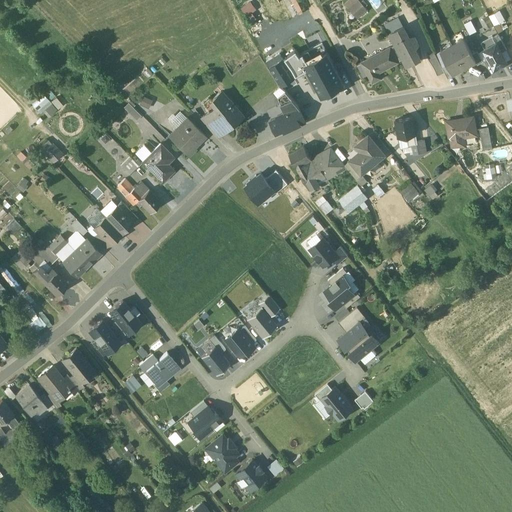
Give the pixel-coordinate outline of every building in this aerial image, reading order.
[(282,0),(280,1),(289,22),(302,16),(295,0),(282,0)] [(354,2),(345,10),(349,14),(350,13),(358,6),(354,2)] [(245,21),(255,14),(250,6),(240,13),(245,21)] [(358,6),(350,13),(357,21),(365,15),(363,12),(360,8),(358,6)] [(385,26),(390,35),(404,28),(400,19),(385,26)] [(409,43),(402,30),(389,37),(395,49),(403,63),(406,69),(419,62),(412,49),(409,43)] [(493,38),(501,53),(506,50),(498,35),(493,38)] [(472,55),(464,39),(452,45),(464,68),(476,62),(472,55)] [(496,44),(484,51),(494,70),(506,63),(501,53),(496,44)] [(452,45),(440,52),(447,66),(452,74),(453,74),(464,68),(452,45)] [(321,48),(302,59),(307,67),(326,57),(321,48)] [(403,63),(395,49),(390,52),(397,66),(403,63)] [(390,52),(361,67),(367,78),(371,86),(380,82),(377,76),(397,66),(390,52)] [(483,62),(477,52),(472,55),(476,62),(477,65),(483,62)] [(442,69),(434,53),(427,57),(437,76),(444,72),(442,69)] [(341,85),(326,57),(307,67),(302,59),(299,60),(295,55),(284,63),(295,80),(305,75),(318,97),(321,95),(324,101),(340,92),(337,87),(341,85)] [(278,59),(266,67),(268,72),(282,64),(278,59)] [(294,83),(282,64),(268,72),(281,91),(294,83)] [(447,66),(442,69),(444,72),(448,79),(454,76),(453,74),(452,74),(447,66)] [(361,67),(357,69),(363,80),(363,81),(367,78),(361,67)] [(277,121),(270,125),(275,136),(282,133),(283,136),(303,127),(304,126),(297,111),(285,96),(277,102),(280,109),(284,117),(277,120),(277,121)] [(242,121),(222,98),(213,105),(217,110),(209,117),(224,135),(242,121)] [(141,109),(150,112),(153,104),(144,100),(141,109)] [(50,104),(37,116),(48,128),(61,116),(50,104)] [(130,107),(125,111),(136,122),(141,118),(130,107)] [(224,135),(209,117),(202,122),(218,141),(224,135)] [(472,118),(445,123),(449,141),(450,141),(452,150),(464,148),(462,138),(476,136),(472,118)] [(206,140),(188,122),(170,140),(190,160),(197,153),(195,152),(206,140)] [(411,122),(394,125),(398,142),(406,141),(415,139),(411,122)] [(488,128),(479,129),(483,151),(492,149),(488,128)] [(383,160),(367,140),(356,150),(360,155),(348,165),(360,179),(383,160)] [(406,141),(398,142),(400,153),(408,151),(406,141)] [(426,157),(424,143),(417,144),(417,149),(408,151),(410,160),(426,157)] [(61,158),(53,149),(44,157),(53,166),(61,158)] [(174,162),(161,149),(143,167),(163,187),(171,179),(165,172),(174,162)] [(302,150),(287,159),(300,180),(308,175),(303,168),(310,164),(310,163),(302,150)] [(346,172),(330,152),(325,155),(330,164),(331,164),(332,165),(338,177),(346,172)] [(330,164),(325,155),(313,161),(318,170),(323,179),(325,184),(326,184),(338,177),(332,165),(331,164),(330,164)] [(313,161),(310,163),(310,164),(303,168),(308,175),(318,170),(313,161)] [(140,171),(131,162),(122,170),(131,180),(140,171)] [(495,165),(487,166),(489,180),(497,178),(495,165)] [(403,186),(408,182),(398,166),(393,169),(403,186)] [(308,175),(300,180),(305,189),(305,188),(316,182),(323,179),(318,170),(308,175)] [(273,194),(275,197),(287,188),(275,174),(264,183),(273,194)] [(245,190),(258,206),(273,194),(264,183),(260,178),(256,181),(255,180),(248,186),(249,187),(245,190)] [(323,179),(316,182),(319,187),(325,184),(323,179)] [(316,182),(305,188),(309,195),(313,192),(312,191),(319,187),(316,182)] [(135,193),(126,183),(119,191),(128,200),(135,193)] [(128,200),(126,201),(134,209),(136,207),(139,205),(139,204),(150,194),(142,186),(135,193),(128,200)] [(412,188),(401,197),(406,203),(417,195),(412,188)] [(431,188),(429,190),(424,194),(429,199),(435,193),(431,188)] [(383,196),(378,190),(374,192),(377,197),(374,199),(376,202),(383,196)] [(359,203),(352,193),(337,204),(345,214),(359,203)] [(150,194),(139,204),(139,205),(143,208),(150,216),(161,206),(150,194)] [(127,211),(122,206),(118,210),(122,215),(127,211)] [(122,215),(118,210),(106,221),(122,237),(133,226),(122,215)] [(137,221),(127,211),(122,215),(133,226),(137,221)] [(122,237),(106,221),(95,232),(99,237),(110,248),(122,237)] [(14,224),(6,232),(10,236),(18,228),(14,224)] [(78,224),(71,230),(77,237),(77,236),(82,241),(83,241),(89,235),(78,224)] [(67,245),(67,246),(76,255),(86,245),(83,241),(82,241),(77,236),(77,237),(67,245)] [(110,248),(99,237),(95,242),(105,252),(110,248)] [(61,239),(49,251),(56,257),(67,246),(67,245),(61,239)] [(309,252),(323,269),(331,262),(336,258),(334,255),(322,241),(309,252)] [(86,245),(76,255),(89,269),(101,257),(88,244),(86,245)] [(67,246),(56,257),(59,262),(64,266),(76,255),(67,246)] [(331,262),(337,268),(347,259),(340,250),(334,255),(336,258),(331,262)] [(45,255),(41,251),(35,257),(44,266),(45,265),(50,270),(55,266),(45,255)] [(56,257),(49,251),(45,255),(55,266),(59,262),(56,257)] [(22,274),(31,265),(21,254),(12,263),(22,274)] [(64,266),(77,280),(89,269),(76,255),(64,266)] [(50,270),(45,265),(44,266),(40,270),(47,277),(52,272),(50,270)] [(37,267),(31,273),(34,276),(40,270),(37,267)] [(47,277),(40,270),(34,276),(45,288),(50,293),(57,300),(68,290),(52,272),(47,277)] [(327,284),(331,289),(346,276),(342,271),(327,284)] [(390,277),(382,282),(389,291),(396,286),(390,277)] [(9,278),(0,284),(0,287),(4,293),(14,284),(9,278)] [(331,289),(324,294),(331,303),(347,289),(349,288),(342,279),(331,289)] [(353,297),(347,289),(329,305),(335,312),(342,307),(353,297)] [(50,293),(46,297),(54,304),(57,300),(50,293)] [(353,297),(342,307),(346,312),(359,300),(356,296),(353,297)] [(42,316),(26,297),(16,305),(33,324),(42,316)] [(261,310),(270,320),(281,312),(269,298),(259,307),(261,310)] [(118,324),(128,337),(140,327),(130,314),(123,306),(111,316),(118,324)] [(135,310),(130,314),(140,327),(141,327),(146,323),(135,310)] [(247,322),(263,341),(277,329),(270,320),(261,310),(247,322)] [(360,325),(365,321),(356,310),(338,325),(346,335),(359,325),(360,325)] [(124,341),(128,337),(118,324),(113,328),(115,329),(124,341)] [(199,333),(204,329),(200,324),(195,328),(199,333)] [(97,343),(108,356),(121,346),(110,333),(103,325),(90,335),(97,343)] [(346,335),(338,342),(345,351),(347,350),(349,354),(348,355),(355,364),(362,359),(372,350),(379,345),(368,331),(366,333),(360,325),(359,325),(346,335)] [(115,329),(110,333),(121,346),(125,343),(124,341),(115,329)] [(241,334),(252,347),(257,343),(245,330),(241,334)] [(239,332),(226,343),(240,360),(246,355),(247,356),(255,350),(252,347),(241,334),(239,332)] [(215,349),(221,357),(226,352),(215,339),(210,343),(215,349)] [(103,360),(108,356),(97,343),(92,347),(103,360)] [(217,379),(230,368),(221,357),(215,349),(201,360),(217,379)] [(376,356),(372,350),(362,359),(367,364),(376,356)] [(94,375),(77,354),(64,365),(75,379),(80,386),(81,385),(94,375)] [(166,384),(180,372),(167,357),(158,364),(144,376),(157,391),(166,384)] [(144,376),(158,364),(153,359),(139,370),(144,376)] [(64,384),(54,371),(40,382),(57,404),(69,395),(71,394),(72,393),(64,384)] [(80,386),(75,379),(70,382),(80,395),(85,390),(81,385),(80,386)] [(70,382),(68,380),(64,384),(72,393),(71,394),(75,399),(80,395),(70,382)] [(126,388),(133,396),(140,389),(134,382),(126,388)] [(170,389),(166,384),(157,391),(161,396),(170,389)] [(319,403),(321,401),(332,393),(327,387),(314,397),(319,403)] [(40,402),(31,390),(17,401),(31,419),(37,414),(39,417),(47,410),(40,402)] [(332,393),(321,401),(327,408),(325,409),(331,416),(333,415),(339,422),(352,411),(346,404),(347,403),(341,396),(340,397),(335,390),(332,393)] [(10,391),(5,394),(12,403),(17,400),(10,391)] [(373,404),(365,394),(355,402),(354,403),(362,411),(363,410),(364,412),(373,404)] [(54,410),(45,398),(40,402),(47,410),(50,414),(54,410)] [(14,419),(2,405),(0,406),(0,429),(7,424),(14,433),(15,433),(20,428),(13,420),(14,419)] [(204,405),(191,416),(195,421),(208,410),(204,405)] [(194,433),(200,441),(222,423),(216,415),(214,417),(208,410),(195,421),(189,425),(195,432),(194,433)] [(14,433),(6,439),(2,433),(0,434),(0,443),(6,451),(20,441),(15,433),(14,433)] [(238,457),(223,439),(207,452),(222,470),(234,460),(238,457)] [(72,452),(66,445),(55,455),(61,462),(72,452)] [(239,466),(234,460),(222,470),(227,476),(239,466)] [(258,469),(253,463),(236,476),(241,482),(237,484),(243,491),(246,488),(250,493),(267,480),(262,474),(263,473),(259,468),(258,469)] [(268,471),(275,480),(284,473),(277,463),(268,471)]
